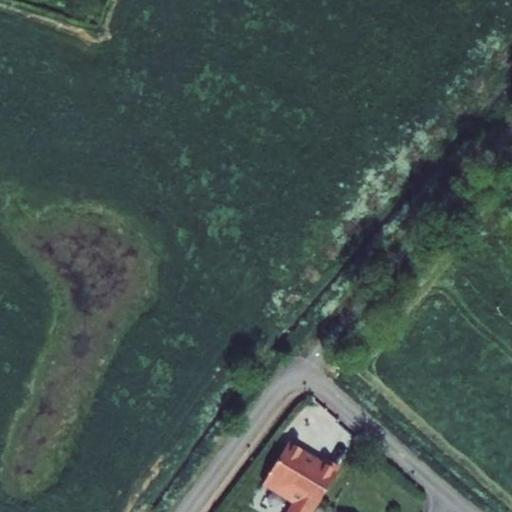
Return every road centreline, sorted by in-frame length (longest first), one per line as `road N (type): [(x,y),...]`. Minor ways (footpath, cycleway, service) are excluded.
road 1 (residential): [(187,511),(303,371),(450,498)]
road 2 (track): [(303,371),(325,332),(511,108)]
